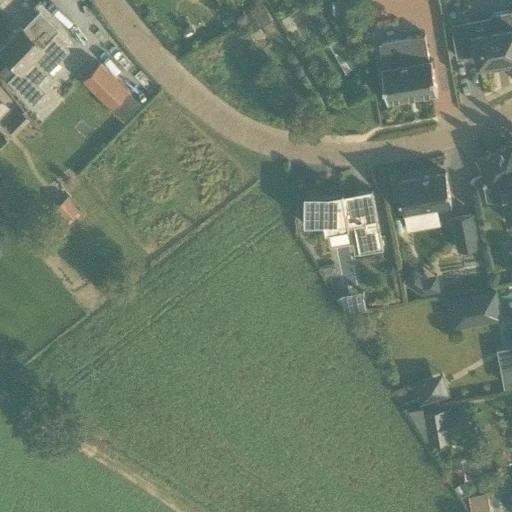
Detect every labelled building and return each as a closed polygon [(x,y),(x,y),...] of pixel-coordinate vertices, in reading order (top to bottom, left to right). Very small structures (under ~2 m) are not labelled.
[(451,24),(457,58),(473,55),(473,54),(477,53),(479,65),(492,63),(493,64),(497,64),(496,62),(505,60),(505,62),(509,61),(509,60),(511,59),(511,10),(490,14),(493,31),(470,35),(467,21),(451,24)] [(41,45),(20,25),(0,46),(0,49),(17,66),(29,78),(41,66),(47,71),(68,49),(52,33),(41,45)] [(382,67),(388,101),(438,92),(432,58),(430,59),(425,33),(380,42),(384,67),(382,67)] [(341,61),(351,55),(339,36),(329,42),(341,61)] [(110,108),(127,91),(99,63),(82,80),(110,108)] [(0,115),(9,106),(0,98),(0,115)] [(30,120),(22,112),(7,128),(15,136),(30,120)] [(511,145),(480,160),(490,181),(479,186),(479,187),(497,179),(506,224),(511,222),(511,145)] [(404,213),(452,204),(446,172),(398,181),(404,213)] [(384,248),(379,223),(373,190),(344,195),(344,192),(330,195),(330,194),(305,194),(305,222),(325,223),(327,231),(354,225),(360,253),(384,248)] [(69,223),(80,214),(77,211),(78,209),(67,196),(53,208),(56,212),(53,214),(62,224),(66,220),(69,223)] [(459,250),(479,246),(473,213),(453,217),(459,250)] [(432,275),(420,267),(411,281),(428,293),(432,275)] [(454,326),(501,317),(496,290),(449,298),(454,326)] [(420,402),(437,397),(431,374),(413,379),(420,402)] [(424,412),(429,445),(451,441),(446,409),(424,412)] [(467,495),(469,511),(477,511),(487,511),(485,492),(467,495)]
